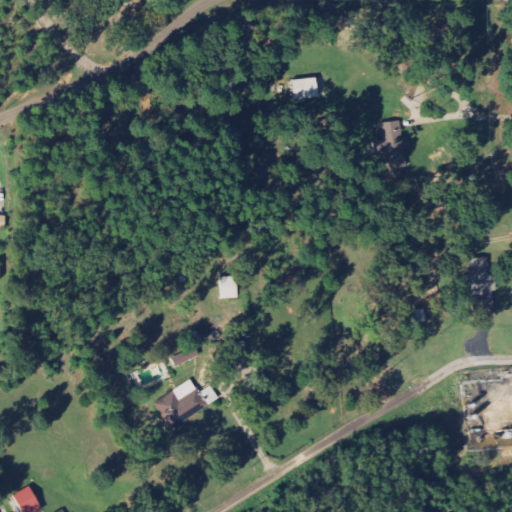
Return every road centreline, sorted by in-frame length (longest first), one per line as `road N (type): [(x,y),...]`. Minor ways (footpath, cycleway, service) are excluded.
road 1 (residential): [(511,359),(453,366),(216,511)]
road 2 (residential): [(212,0),(109,71),(0,118)]
